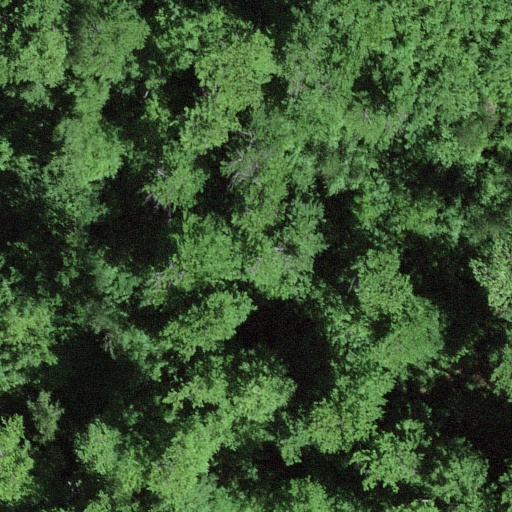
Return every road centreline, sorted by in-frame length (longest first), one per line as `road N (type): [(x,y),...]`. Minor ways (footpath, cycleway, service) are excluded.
road 1 (motorway): [(0,505),(108,427),(511,196)]
road 2 (motorway): [(346,0),(0,195)]
